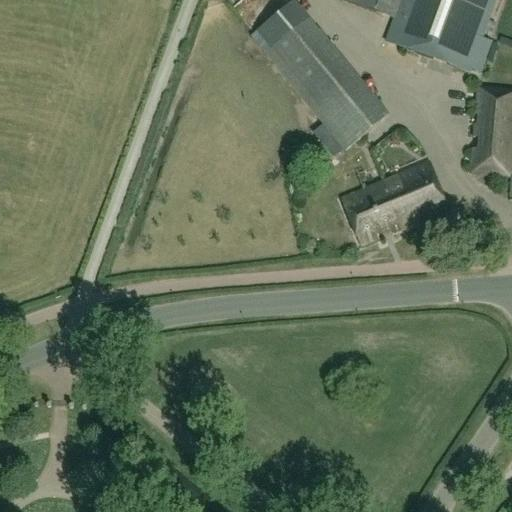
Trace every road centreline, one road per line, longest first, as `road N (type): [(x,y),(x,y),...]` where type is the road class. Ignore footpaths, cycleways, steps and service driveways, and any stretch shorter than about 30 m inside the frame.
road 1 (tertiary): [(0,372),(64,345),(185,314),(511,288)]
road 2 (unclassified): [(434,511),(511,399)]
